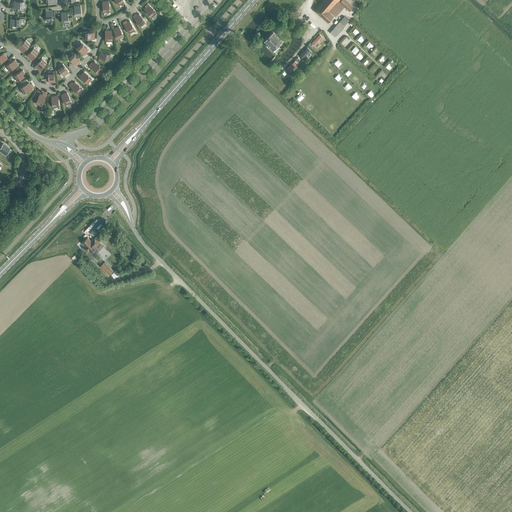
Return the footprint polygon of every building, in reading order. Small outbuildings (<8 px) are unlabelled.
[(344,7),(349,11),(354,6),(347,0),(323,0),(314,11),(328,22),(334,15),(336,17),(344,7)] [(102,2),(104,12),(110,11),(109,1),(102,2)] [(144,9),(152,17),(157,12),(149,5),(144,9)] [(134,18),(141,26),(146,22),(139,14),(134,18)] [(330,32),(335,37),(349,20),(344,16),(330,32)] [(22,19),(11,18),(10,28),(13,28),(13,25),(22,25),(22,19)] [(124,24),(129,33),(135,30),(130,21),(124,24)] [(113,29),(118,39),(124,36),(119,26),(113,29)] [(264,41),(273,50),(281,42),(273,33),(264,41)] [(312,43),(315,46),(323,37),(320,34),(312,43)] [(18,48),(23,52),(30,45),(26,40),(18,48)] [(76,46),(84,54),(89,49),(81,42),(76,46)] [(27,56),(32,60),(39,52),(34,47),(27,56)] [(300,55),(303,58),(311,50),(307,47),(300,55)] [(99,57),(109,60),(111,54),(101,51),(99,57)] [(67,57),(75,64),(80,60),(72,52),(67,57)] [(35,66),(40,71),(47,63),(42,58),(35,66)] [(6,65),(9,71),(19,65),(15,60),(6,65)] [(90,66),(98,74),(103,69),(95,61),(90,66)] [(287,69),(290,72),(298,64),(295,61),(287,69)] [(57,67),(64,76),(69,72),(63,63),(57,67)] [(14,75),(17,81),(26,76),(23,70),(14,75)] [(80,76),(88,83),(92,79),(84,71),(80,76)] [(20,88),(23,93),(32,88),(29,82),(20,88)] [(71,86),(79,94),(83,89),(75,82),(71,86)] [(61,95),(65,105),(71,102),(67,92),(61,95)] [(36,103),(42,106),(46,96),(40,94),(36,103)] [(10,153),(11,150),(10,149),(3,143),(0,146),(0,151),(5,155),(8,151),(10,153)] [(100,242),(95,237),(91,241),(88,237),(82,243),(84,246),(82,247),(89,254),(91,252),(91,253),(97,247),(98,248),(102,244),(100,242)] [(101,266),(109,274),(113,270),(105,262),(101,266)]
